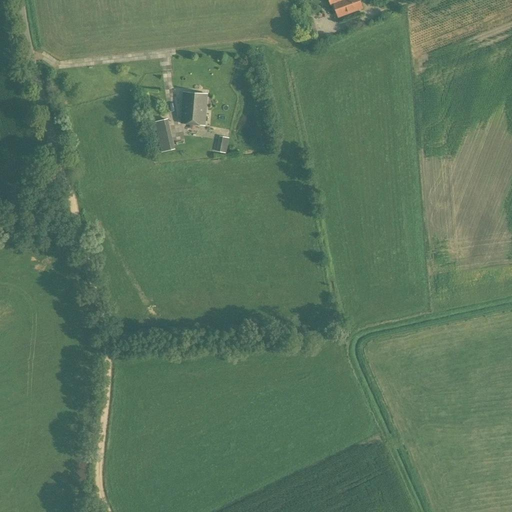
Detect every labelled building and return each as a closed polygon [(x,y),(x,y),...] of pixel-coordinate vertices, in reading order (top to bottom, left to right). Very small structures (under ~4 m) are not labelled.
[(360,0),(329,0),(331,6),(334,5),(338,18),(363,9),(360,0)] [(319,37),(313,20),(303,23),(309,41),(319,37)] [(204,126),(207,95),(184,93),(181,124),(204,126)] [(175,149),(168,118),(154,122),(162,152),(175,149)] [(229,138),(219,136),(216,152),(226,153),(229,138)]
